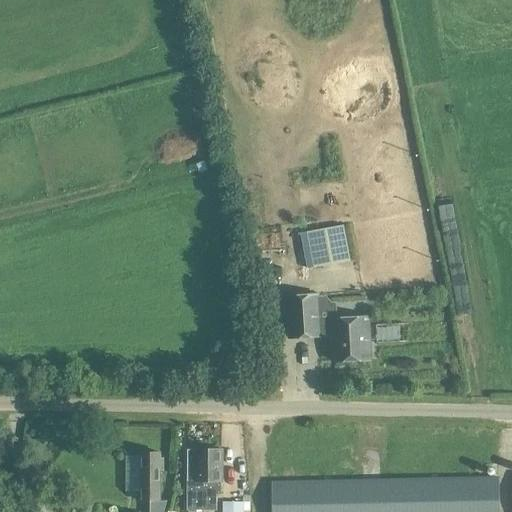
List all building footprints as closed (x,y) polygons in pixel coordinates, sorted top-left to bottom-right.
[(344,225),(306,232),(313,268),(351,261),(344,225)] [(369,358),(366,316),(333,318),(333,319),(319,320),(317,295),(289,296),(291,337),(319,335),(319,334),(333,333),(335,360),(369,358)] [(394,336),(393,318),(372,319),(373,337),(394,336)] [(222,496),(222,451),(188,451),(187,511),(193,511),(217,511),(217,496),(222,496)] [(159,454),(143,454),(143,502),(150,502),(150,511),(164,511),(167,502),(159,502),(159,473),(165,473),(165,460),(159,460),(159,454)] [(271,511),(500,511),(500,477),(271,482),(271,511)] [(244,511),(245,502),(224,502),(223,511),(244,511)]
